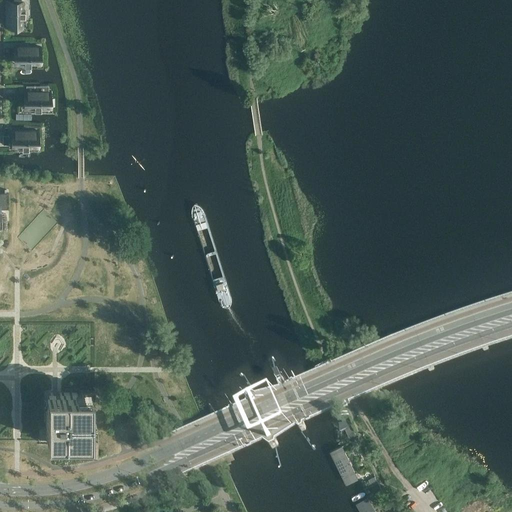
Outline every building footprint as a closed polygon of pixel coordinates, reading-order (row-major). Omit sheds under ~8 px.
[(21,0),(5,0),(6,11),(8,11),(8,15),(6,15),(6,26),(22,26),(22,16),(24,16),(24,10),(22,10),(21,0)] [(25,46),(14,46),(14,62),(24,62),(24,65),(30,65),(30,62),(40,62),(40,46),(29,46),(29,48),(25,48),(25,46)] [(35,91),(24,91),(24,106),(34,106),(34,109),(40,109),(40,106),(50,106),(50,91),(48,91),(48,85),(39,85),(39,93),(35,93),(35,91)] [(22,130),(12,130),(12,146),(21,146),(21,149),(28,149),(28,146),(38,146),(38,130),(27,130),(27,132),(22,132),(22,130)] [(0,220),(2,221),(2,213),(0,212),(0,208),(8,208),(8,200),(8,193),(0,192),(0,220)] [(0,440),(91,440),(91,388),(90,388),(90,324),(0,324),(0,440)] [(345,428),(352,425),(349,419),(339,423),(340,430),(345,428)] [(342,446),(331,451),(347,484),(357,478),(342,446)] [(375,511),(368,497),(356,504),(361,511),(375,511)]
